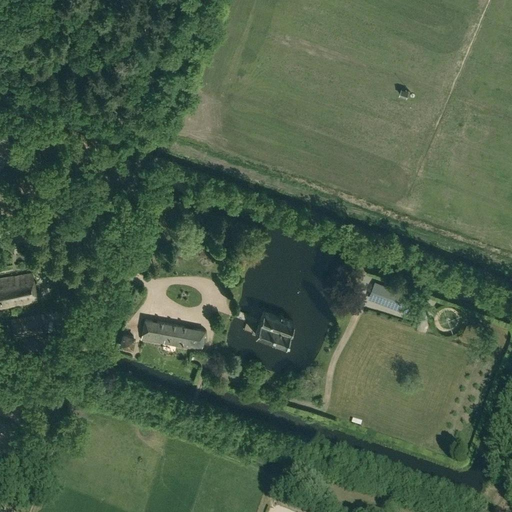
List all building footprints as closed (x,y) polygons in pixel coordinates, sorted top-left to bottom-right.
[(24,129),(0,119),(0,136),(19,143),(24,129)] [(0,308),(37,301),(31,274),(0,279),(0,308)] [(368,299),(424,320),(431,302),(375,281),(368,299)] [(255,335),(285,346),(293,323),(263,313),(255,335)] [(14,338),(42,333),(39,315),(11,320),(14,338)] [(141,340),(201,351),(205,331),(144,320),(141,340)] [(132,349),(135,336),(121,333),(118,346),(132,349)]
